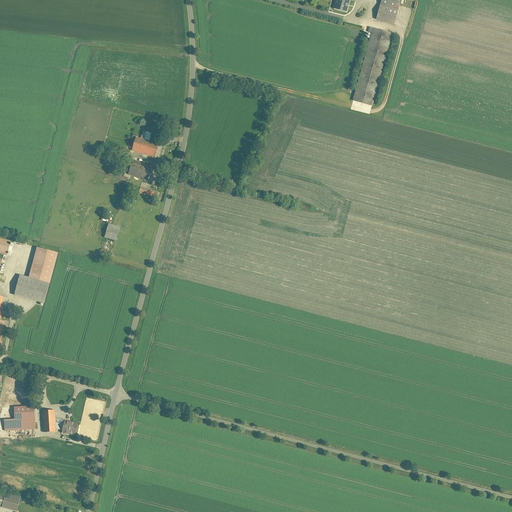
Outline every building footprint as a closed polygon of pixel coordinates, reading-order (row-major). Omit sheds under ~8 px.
[(348,0),(337,0),(334,11),(346,15),(350,1),(348,0)] [(381,0),(377,19),(394,24),(400,0),(381,0)] [(392,34),(373,29),(352,109),(371,114),(392,34)] [(136,138),(132,152),(155,158),(159,145),(136,138)] [(132,160),(128,174),(148,180),(152,165),(132,160)] [(142,186),(139,194),(157,199),(160,191),(142,186)] [(108,225),(104,239),(116,242),(120,228),(108,225)] [(0,243),(0,254),(6,256),(9,246),(0,243)] [(37,248),(29,280),(49,285),(58,254),(37,248)] [(20,278),(15,296),(44,303),(49,286),(20,278)] [(4,421),(4,431),(36,430),(36,407),(15,408),(15,420),(4,421)] [(66,420),(65,424),(56,424),(55,411),(44,411),(45,433),(56,433),(56,431),(64,432),(63,434),(77,437),(79,422),(66,420)] [(0,493),(0,507),(16,511),(20,498),(0,493)]
